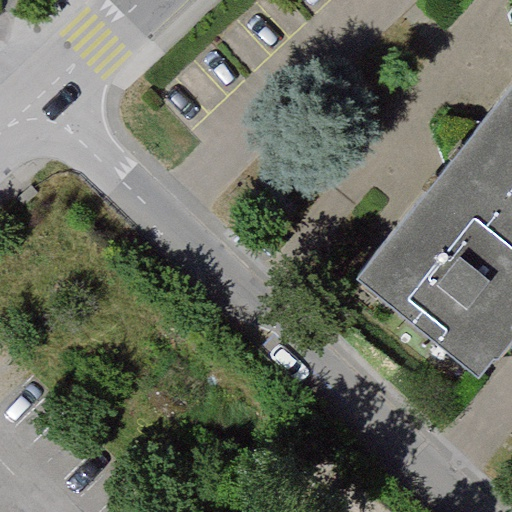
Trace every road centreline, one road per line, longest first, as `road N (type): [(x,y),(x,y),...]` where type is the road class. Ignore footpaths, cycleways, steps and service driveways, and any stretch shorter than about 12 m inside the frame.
road 1 (residential): [(463,511),(33,101)]
road 2 (residential): [(145,0),(33,101)]
